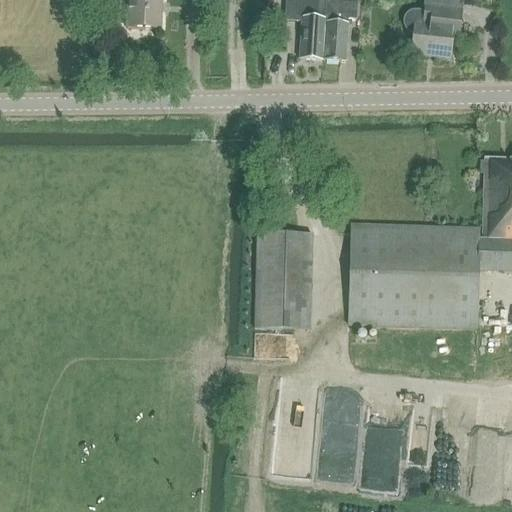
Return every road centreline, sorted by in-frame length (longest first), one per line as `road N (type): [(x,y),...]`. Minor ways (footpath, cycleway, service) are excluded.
road 1 (tertiary): [(511,92),(0,105)]
road 2 (track): [(206,368),(338,376),(332,241),(276,148),(271,98)]
road 3 (track): [(206,368),(219,102)]
road 4 (track): [(338,376),(511,397)]
road 5 (track): [(190,511),(206,368)]
